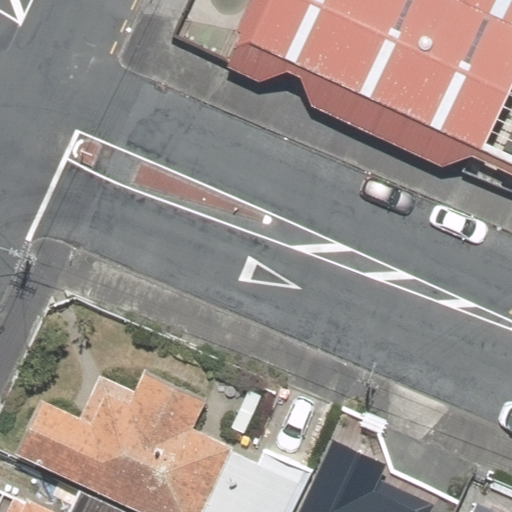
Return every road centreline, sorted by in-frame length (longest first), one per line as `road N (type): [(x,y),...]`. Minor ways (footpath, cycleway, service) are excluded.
road 1 (residential): [(21,125),(511,325)]
road 2 (residential): [(79,0),(21,125)]
